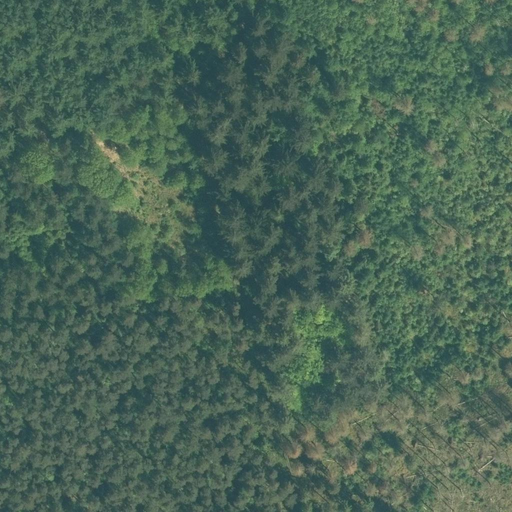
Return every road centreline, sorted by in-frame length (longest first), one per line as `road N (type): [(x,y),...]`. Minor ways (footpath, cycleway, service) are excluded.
road 1 (track): [(154,0),(190,88),(299,511)]
road 2 (track): [(261,0),(190,88),(0,148)]
